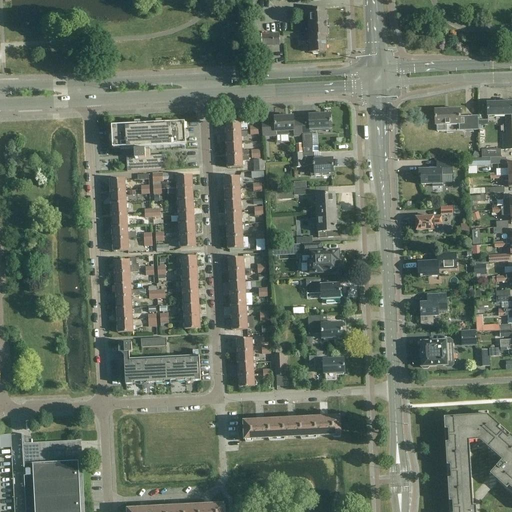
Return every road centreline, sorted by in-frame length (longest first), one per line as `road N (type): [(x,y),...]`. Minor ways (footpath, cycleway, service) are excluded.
road 1 (residential): [(102,405),(87,99)]
road 2 (residential): [(219,399),(203,94)]
road 3 (tertiary): [(393,390),(378,85)]
road 4 (residential): [(108,501),(218,489),(219,399)]
road 5 (tertiary): [(203,94),(378,85)]
road 6 (residential): [(219,399),(393,390)]
road 7 (tertiary): [(377,70),(203,78)]
road 8 (unclassified): [(511,64),(377,70)]
road 9 (unclassified): [(378,85),(511,78)]
road 10 (tertiary): [(399,511),(393,390)]
